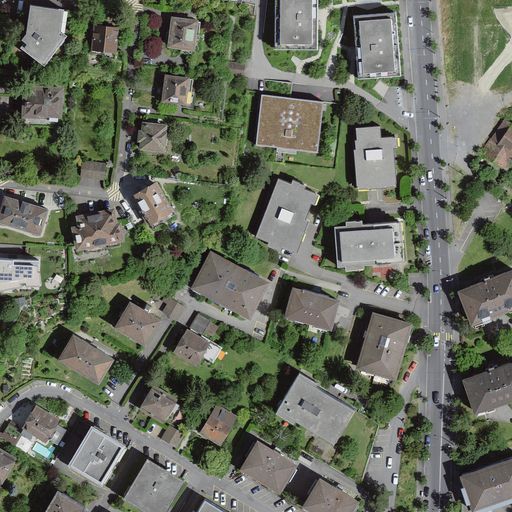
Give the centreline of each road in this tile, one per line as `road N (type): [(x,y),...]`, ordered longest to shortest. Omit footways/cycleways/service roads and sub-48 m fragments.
road 1 (residential): [(0,181),(117,194),(139,1),(124,0)]
road 2 (residential): [(0,420),(36,392),(68,396),(267,511)]
road 3 (residential): [(262,0),(256,58),(263,74),(349,88),(431,143)]
road 4 (tertiary): [(431,143),(443,354)]
road 5 (residential): [(443,354),(409,389),(389,511)]
road 6 (tertiary): [(443,354),(440,511)]
road 7 (tertiary): [(420,0),(431,143)]
